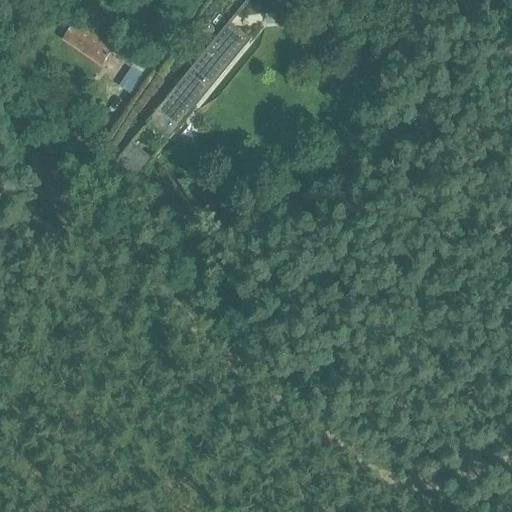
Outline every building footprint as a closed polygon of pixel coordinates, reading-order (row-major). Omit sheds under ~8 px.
[(113,50),(115,47),(76,21),(64,39),(110,70),(120,55),(113,50)] [(169,140),(251,40),(230,22),(148,122),(169,140)] [(131,95),(142,80),(130,71),(119,87),(131,95)] [(129,189),(153,159),(132,142),(108,171),(129,189)] [(206,187),(186,171),(147,218),(167,235),(206,187)]
